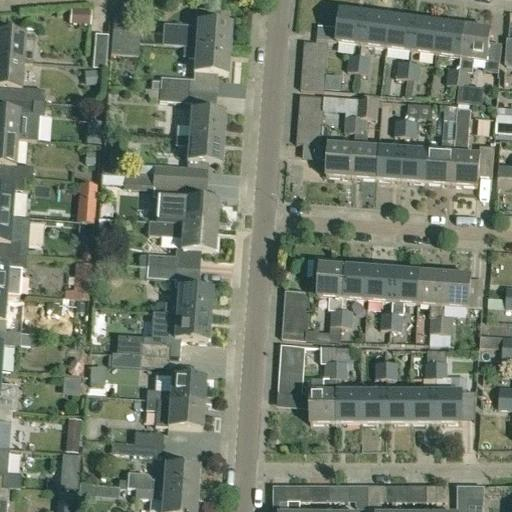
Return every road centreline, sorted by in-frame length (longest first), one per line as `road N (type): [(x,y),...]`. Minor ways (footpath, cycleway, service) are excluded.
road 1 (residential): [(511,470),(238,477)]
road 2 (residential): [(511,243),(256,230)]
road 3 (residential): [(238,477),(256,230)]
road 4 (residential): [(256,230),(275,0)]
